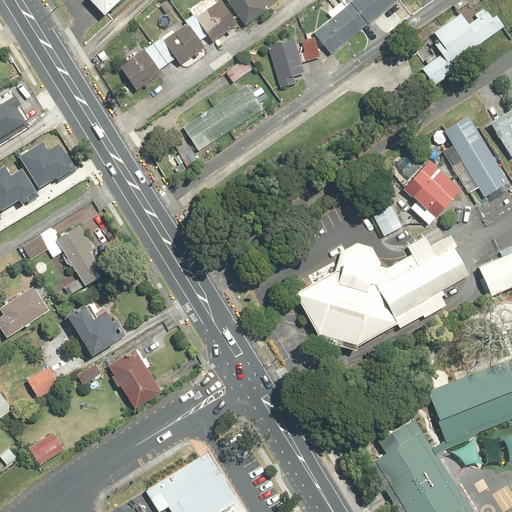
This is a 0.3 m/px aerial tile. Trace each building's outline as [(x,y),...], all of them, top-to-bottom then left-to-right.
[(87,0),(101,15),(121,0),(87,0)] [(225,0),(244,25),(265,9),(258,0),(225,0)] [(352,0),(316,29),(335,52),(399,0),(352,0)] [(221,1),(196,17),(212,42),(237,26),(221,1)] [(426,65),(436,78),(507,24),(491,3),(470,19),(464,11),(437,31),(443,39),(437,44),(443,52),(426,65)] [(186,25),(161,42),(180,67),(204,50),(186,25)] [(294,38),(272,42),(280,85),(297,82),(295,74),(306,72),(301,46),(296,47),(294,38)] [(142,49),(118,67),(137,92),(161,75),(142,49)] [(0,55),(0,88),(15,80),(0,55)] [(230,82),(249,69),(242,59),(224,73),(230,82)] [(248,83),(186,124),(202,148),(264,108),(248,83)] [(2,95),(0,95),(0,138),(32,120),(17,94),(5,101),(2,95)] [(511,110),(492,122),(511,154),(511,110)] [(511,178),(474,114),(448,129),(465,158),(454,165),(471,193),(482,186),(489,198),(511,184),(511,178)] [(43,141),(20,154),(38,185),(57,173),(61,179),(76,170),(60,143),(49,150),(43,141)] [(464,187),(430,156),(402,187),(417,201),(414,205),(432,222),(464,187)] [(5,164),(0,166),(0,207),(19,196),(23,202),(38,193),(22,166),(10,173),(5,164)] [(393,174),(386,179),(394,190),(401,184),(393,174)] [(384,198),(365,208),(381,236),(400,227),(384,198)] [(83,227),(61,239),(86,281),(107,269),(83,227)] [(336,269),(296,291),(318,331),(316,336),(356,349),(356,342),(398,320),(401,324),(423,312),(424,316),(448,303),(440,288),(470,272),(448,232),(431,241),(427,233),(407,244),(412,252),(389,264),(381,261),(370,244),(357,241),(341,250),(336,269)] [(50,250),(43,235),(24,244),(31,259),(50,250)] [(511,252),(481,265),(495,302),(511,295),(511,252)] [(35,287),(4,305),(7,309),(0,312),(0,315),(10,333),(49,311),(35,287)] [(92,303),(73,313),(96,354),(123,338),(118,329),(124,325),(115,309),(100,318),(92,303)] [(167,310),(160,315),(170,330),(177,325),(167,310)] [(154,389),(130,349),(106,363),(130,403),(154,389)] [(511,378),(504,358),(425,389),(445,439),(511,413),(511,378)] [(96,363),(82,374),(90,384),(104,373),(96,363)] [(54,365),(30,378),(40,396),(64,382),(54,365)] [(0,388),(0,414),(5,422),(18,412),(0,388)] [(464,511),(405,414),(368,436),(375,449),(360,458),(393,511),(464,511)] [(56,431),(33,445),(44,463),(67,449),(56,431)] [(9,447),(0,454),(0,455),(10,467),(19,458),(9,447)] [(211,511),(233,497),(203,450),(197,454),(140,489),(142,493),(154,511),(165,505),(169,511),(211,511)] [(242,511),(233,497),(211,511),(242,511)]
